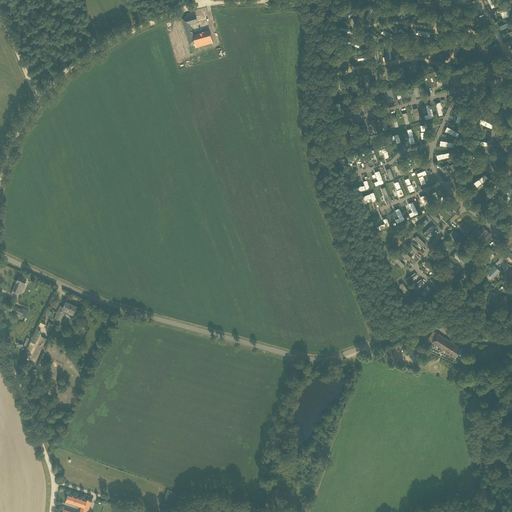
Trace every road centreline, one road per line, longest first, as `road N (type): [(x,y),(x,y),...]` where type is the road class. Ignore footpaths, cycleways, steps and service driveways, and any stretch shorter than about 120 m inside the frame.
road 1 (unclassified): [(0,255),(96,300),(301,357),(338,356),(424,326),(511,341)]
road 2 (track): [(201,3),(67,69),(24,120),(0,181)]
road 3 (track): [(0,326),(53,483)]
